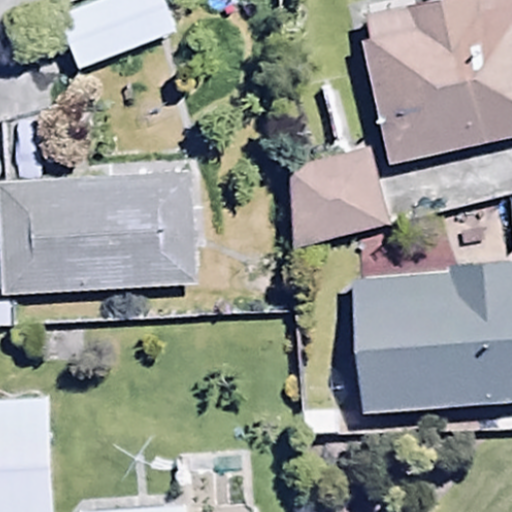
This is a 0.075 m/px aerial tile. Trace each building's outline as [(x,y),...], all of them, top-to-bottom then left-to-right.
[(166,0),(133,0),(64,26),(86,85),(185,48),(166,0)] [(511,0),(497,0),(371,27),(377,55),(367,57),(392,172),(511,145),(511,0)] [(372,159),(293,182),(315,257),(394,234),(372,159)] [(0,296),(7,296),(7,302),(209,295),(205,187),(0,193),(0,296)] [(511,279),(357,291),(368,424),(511,413),(511,279)] [(0,511),(58,511),(56,412),(0,413),(0,511)] [(243,511),(240,461),(180,465),(182,511),(243,511)]
